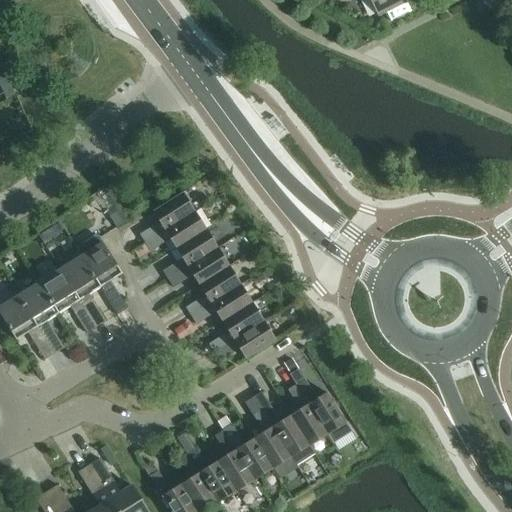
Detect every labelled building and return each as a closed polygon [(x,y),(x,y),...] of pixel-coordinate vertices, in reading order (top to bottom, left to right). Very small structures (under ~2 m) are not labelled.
[(358,0),(360,2),(363,0),(370,0),(380,19),(406,6),(403,0),(358,0)] [(156,226),(141,236),(146,245),(196,214),(184,195),(156,213),(162,223),(157,227),(156,226)] [(120,211),(110,217),(117,227),(127,221),(120,211)] [(196,214),(146,245),(151,253),(167,243),(166,242),(172,239),(179,250),(208,232),(196,214)] [(179,263),(164,272),(169,281),(219,250),(208,232),(179,250),(185,260),(180,264),(179,263)] [(95,236),(75,248),(82,259),(101,289),(100,289),(117,316),(127,310),(111,283),(122,275),(104,245),(105,245),(101,238),(95,236)] [(146,245),(135,252),(140,260),(151,253),(146,245)] [(219,250),(169,281),(174,289),(190,280),(189,279),(195,275),(202,287),(230,269),(219,250)] [(82,259),(61,272),(97,329),(106,323),(89,296),(100,289),(101,289),(82,259)] [(202,299),(187,308),(192,318),(242,287),(230,269),(202,287),(208,297),(203,300),(202,299)] [(61,272),(41,284),(59,315),(70,308),(87,335),(97,329),(61,272)] [(41,284),(19,297),(55,355),(65,349),(48,322),(59,315),(41,284)] [(242,287),(192,318),(198,326),(212,317),(211,316),(218,313),(224,323),(253,305),(242,287)] [(0,309),(0,315),(16,342),(16,341),(28,334),(45,361),(55,355),(19,297),(0,309)] [(225,336),(210,346),(215,354),(264,324),(253,305),(224,323),(231,334),(226,337),(225,336)] [(264,324),(215,354),(221,363),(235,354),(235,352),(240,349),(247,360),(276,342),(275,341),(264,324)] [(292,358),(284,364),(291,374),(299,369),(292,358)] [(300,369),(291,375),(297,386),(328,435),(328,434),(333,443),(352,431),(347,423),(329,395),(319,402),(316,397),(317,396),(300,369)] [(297,386),(289,391),(299,408),(301,407),(303,411),(292,418),(310,446),(328,435),(297,386)] [(263,392),(254,398),(291,457),(297,466),(315,454),(310,446),(292,418),(281,424),(278,420),(280,419),(263,392)] [(254,398),(245,404),(262,430),(263,429),(266,434),(255,440),(273,469),(291,457),(254,398)] [(228,418),(219,423),(224,432),(255,480),(273,469),(255,440),(244,447),(241,442),(243,441),(228,418)] [(224,432),(216,438),(225,453),(226,452),(229,456),(218,463),(237,492),(255,480),(224,432)] [(187,434),(178,440),(188,455),(218,503),(237,492),(218,463),(208,470),(205,465),(206,464),(187,434)] [(188,455),(179,460),(189,475),(190,474),(193,479),(182,486),(198,511),(204,511),(218,503),(188,455)] [(101,459),(90,466),(118,511),(148,511),(132,487),(122,493),(101,459)] [(154,465),(146,470),(171,511),(198,511),(182,486),(171,493),(167,488),(169,487),(154,465)] [(118,511),(90,466),(79,473),(100,507),(91,511),(118,511)] [(74,511),(58,486),(47,493),(59,511),(74,511)] [(59,511),(47,493),(37,499),(44,511),(59,511)]
